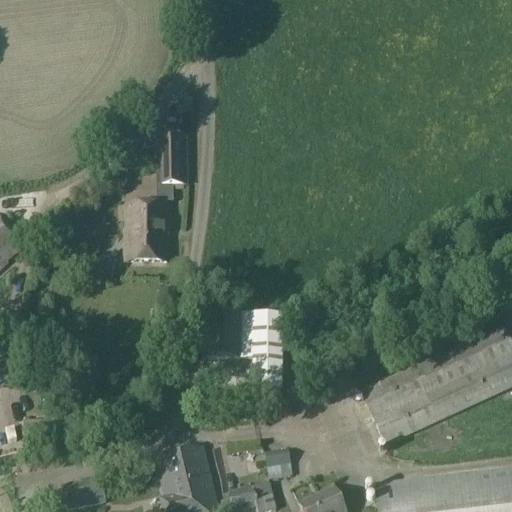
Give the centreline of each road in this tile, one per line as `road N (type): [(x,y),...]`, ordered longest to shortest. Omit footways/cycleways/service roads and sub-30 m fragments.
road 1 (unclassified): [(30,511),(43,482),(162,441),(173,417),(223,86),(218,0)]
road 2 (unknown): [(222,62),(67,189),(0,330)]
